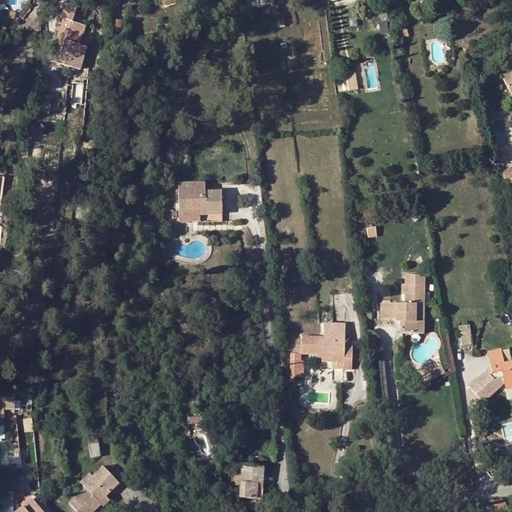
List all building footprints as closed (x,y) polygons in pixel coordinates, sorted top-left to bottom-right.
[(71,34),(74,26),(71,25),(72,21),(78,6),(68,2),(59,30),(60,31),(54,50),(82,59),(87,46),(90,36),(81,34),(80,37),(71,34)] [(81,34),(84,25),(72,21),(71,25),(74,26),(71,34),(80,37),(81,34)] [(82,59),(54,50),(52,54),(81,63),(82,59)] [(52,57),(46,57),(43,78),(49,79),(52,57)] [(511,70),(501,75),(510,94),(511,92),(511,70)] [(355,72),(346,73),(348,91),(357,89),(355,72)] [(199,215),(222,215),(221,191),(205,191),(205,183),(178,184),(179,212),(199,211),(199,215)] [(179,223),(200,222),(199,215),(199,211),(179,212),(179,223)] [(375,228),(367,229),(368,238),(376,237),(375,228)] [(405,275),(405,285),(404,295),(404,303),(381,303),(380,319),(395,319),(395,316),(400,316),(400,322),(400,333),(424,333),(424,321),(416,321),(417,304),(424,304),(425,275),(405,275)] [(470,338),(468,326),(457,327),(460,340),(470,338)] [(343,363),(343,370),(351,371),(352,348),(344,348),(344,341),(323,340),(324,337),(301,336),(301,354),(318,355),(332,355),(332,362),(333,362),(343,363)] [(511,361),(509,348),(500,350),(503,363),(511,361)] [(503,363),(500,350),(487,353),(491,368),(469,387),(484,402),(499,387),(496,383),(503,377),(504,383),(511,381),(511,361),(503,363)] [(452,366),(449,361),(441,366),(443,370),(452,366)] [(303,362),(291,362),(290,377),(303,377),(303,362)] [(438,376),(437,373),(434,369),(425,373),(430,381),(438,376)] [(496,383),(499,387),(504,383),(503,377),(496,383)] [(14,410),(14,392),(0,391),(0,425),(4,425),(3,409),(14,410)] [(25,432),(34,432),(32,419),(23,419),(25,432)] [(97,439),(87,441),(91,458),(99,457),(97,439)] [(258,489),(263,489),(264,467),(241,466),(241,474),(240,487),(239,497),(257,498),(258,489)] [(99,502),(105,496),(118,484),(103,467),(92,477),(83,486),(85,488),(69,503),(77,511),(93,511),(101,504),(99,502)] [(89,473),(80,482),(83,486),(92,477),(89,473)] [(0,494),(3,511),(15,510),(13,492),(0,494)] [(103,507),(110,501),(105,496),(99,502),(101,504),(103,507)] [(42,511),(31,499),(15,511),(42,511)]
